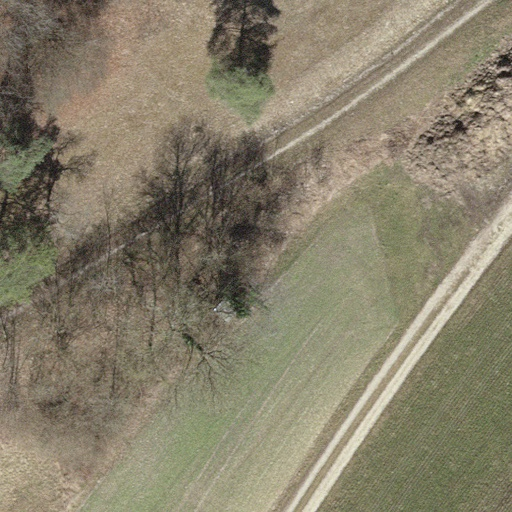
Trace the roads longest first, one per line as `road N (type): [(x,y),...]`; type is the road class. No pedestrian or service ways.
road 1 (track): [(0,313),(484,0)]
road 2 (track): [(511,227),(410,358),(314,511)]
